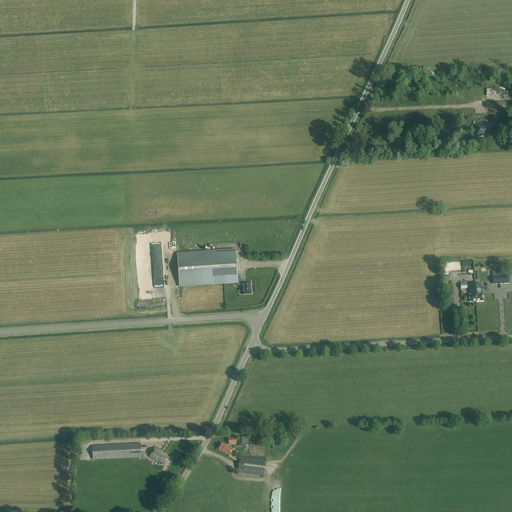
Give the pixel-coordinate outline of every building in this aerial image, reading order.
[(482,112),(472,114),(473,121),(484,119),(482,112)] [(477,125),(478,136),(496,134),(495,122),(477,125)] [(237,282),(237,275),(235,250),(178,254),(180,286),(237,282)] [(461,260),(462,265),(465,265),(465,269),(473,269),(472,260),(461,260)] [(237,285),(242,285),(242,282),(245,282),(245,279),(241,280),(240,275),(237,275),(237,282),(237,285)] [(509,275),(493,276),(493,284),(509,283),(509,275)] [(242,285),(243,295),(252,294),(251,281),(245,282),(242,282),(242,285)] [(475,284),(476,301),(483,301),(483,294),(482,294),(481,284),(475,284)] [(238,437),(238,446),(246,445),(246,437),(238,437)] [(218,450),(229,456),(233,450),(222,443),(218,450)] [(142,458),(141,444),(92,446),(93,460),(142,458)] [(164,455),(164,454),(155,448),(150,457),(159,463),(159,462),(164,465),(169,458),(164,455)] [(266,460),(240,456),(238,473),(264,477),(266,460)]
